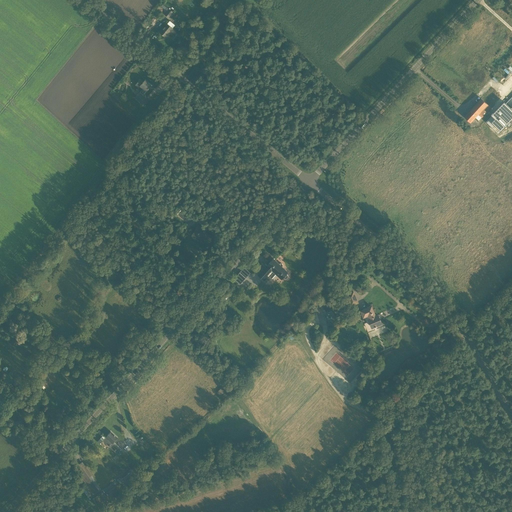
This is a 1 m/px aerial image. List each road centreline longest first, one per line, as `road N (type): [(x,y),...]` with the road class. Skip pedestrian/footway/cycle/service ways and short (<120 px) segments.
road 1 (tertiary): [(16,511),(307,181)]
road 2 (unclassified): [(511,417),(434,291),(307,181)]
road 3 (unclassified): [(307,181),(86,0)]
road 4 (track): [(463,331),(296,499),(257,511)]
road 5 (tertiary): [(307,181),(477,0)]
